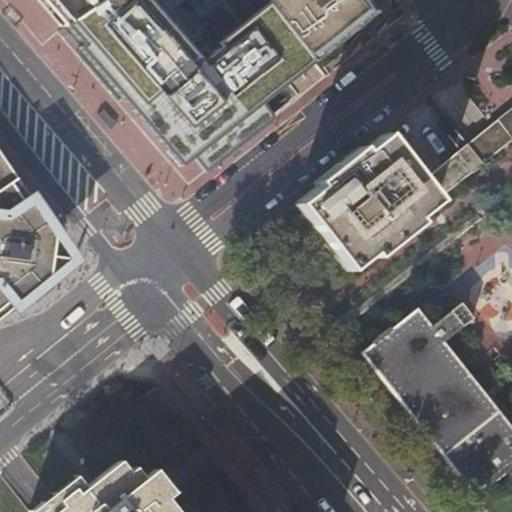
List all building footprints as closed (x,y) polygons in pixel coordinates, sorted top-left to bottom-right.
[(43,0),(66,26),(71,31),(111,0),(43,0)] [(76,49),(94,70),(150,24),(149,22),(164,11),(154,0),(111,0),(71,31),(81,43),(76,49)] [(273,0),(265,6),(309,63),(373,13),(367,4),(371,2),(371,0),(273,0)] [(149,22),(150,24),(198,93),(197,94),(206,107),(222,131),(237,118),(241,123),(249,117),(245,112),(309,63),(265,6),(243,23),(246,27),(212,54),(218,62),(207,72),(197,70),(190,61),(198,54),(164,11),(149,22)] [(171,134),(172,134),(182,126),(206,107),(197,94),(198,93),(150,24),(94,70),(118,97),(129,87),(141,101),(138,104),(147,115),(152,111),(171,134)] [(206,107),(182,126),(172,134),(172,136),(179,140),(186,142),(193,143),(196,144),(200,144),(204,142),(208,141),(211,139),(222,131),(206,107)] [(511,107),(499,119),(511,134),(511,107)] [(511,134),(499,119),(492,124),(507,141),(511,137),(511,134)] [(507,141),(492,124),(491,125),(505,145),(508,143),(507,141)] [(505,145),(491,125),(467,144),(482,162),(505,145)] [(482,162),(467,144),(463,147),(419,182),(381,134),(294,203),(348,272),(506,145),(505,145),(482,162)] [(0,316),(67,262),(0,162),(0,316)] [(362,354),(473,494),(511,462),(511,430),(482,393),(443,343),(474,319),(462,303),(431,328),(417,310),(362,354)] [(147,377),(150,369),(141,366),(132,367),(132,376),(140,377),(147,377)] [(173,511),(163,498),(172,492),(154,469),(143,478),(134,468),(127,473),(119,462),(86,489),(77,478),(53,497),(42,505),(33,511),(173,511)]
